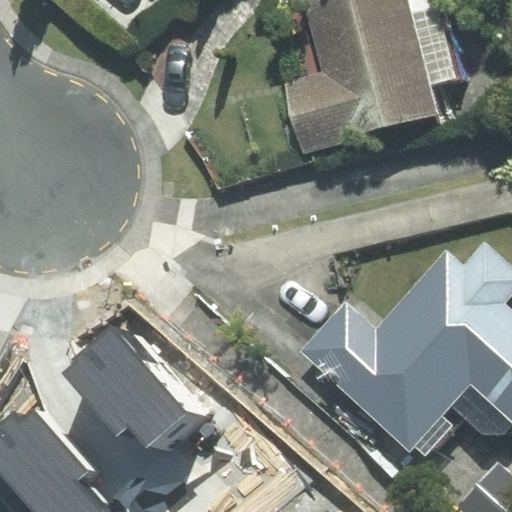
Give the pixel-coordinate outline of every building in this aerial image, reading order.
[(305,156),(452,126),(446,97),(478,90),(459,0),(310,0),(326,78),(290,85),(305,156)] [(388,331),(356,305),(307,356),(417,462),(481,396),(511,425),(511,267),(494,250),(469,275),(453,259),(388,331)] [(148,438),(189,404),(119,322),(80,354),(87,362),(75,373),(120,426),(130,418),(148,438)] [(90,470),(36,408),(19,423),(12,414),(0,424),(0,471),(35,511),(92,511),(99,506),(77,481),(90,470)] [(511,511),(511,474),(497,463),(460,509),(464,511),(511,511)]
